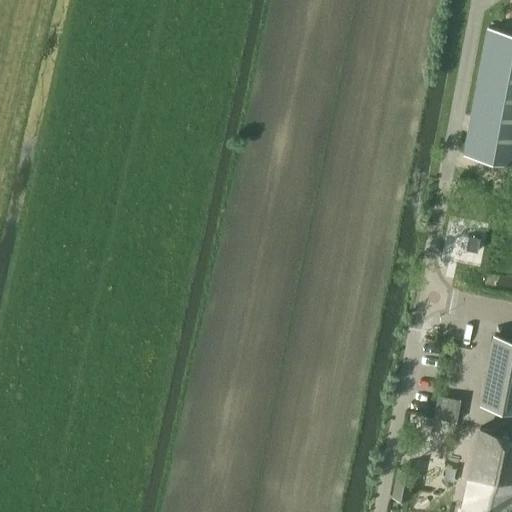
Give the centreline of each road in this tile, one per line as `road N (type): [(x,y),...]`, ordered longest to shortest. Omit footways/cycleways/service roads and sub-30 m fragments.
road 1 (residential): [(379,511),(422,298)]
road 2 (residential): [(422,298),(443,177)]
